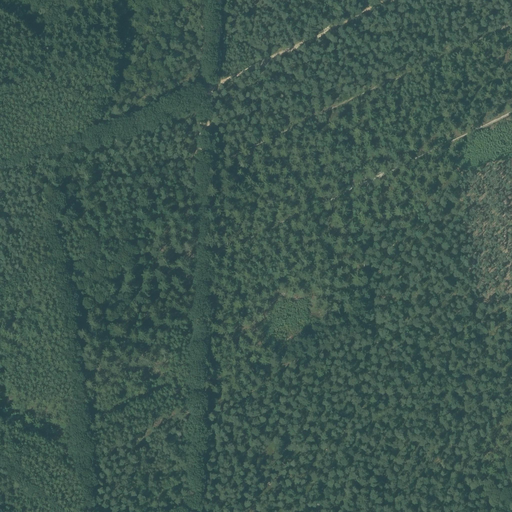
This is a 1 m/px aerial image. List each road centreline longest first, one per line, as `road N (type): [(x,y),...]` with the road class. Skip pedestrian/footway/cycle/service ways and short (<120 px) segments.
road 1 (track): [(187,511),(201,112),(210,88)]
road 2 (track): [(511,23),(207,166)]
road 3 (track): [(204,258),(198,511)]
road 4 (track): [(0,163),(210,88)]
road 5 (track): [(210,88),(392,0)]
road 6 (track): [(361,184),(511,113)]
road 7 (track): [(113,0),(110,76),(69,144)]
